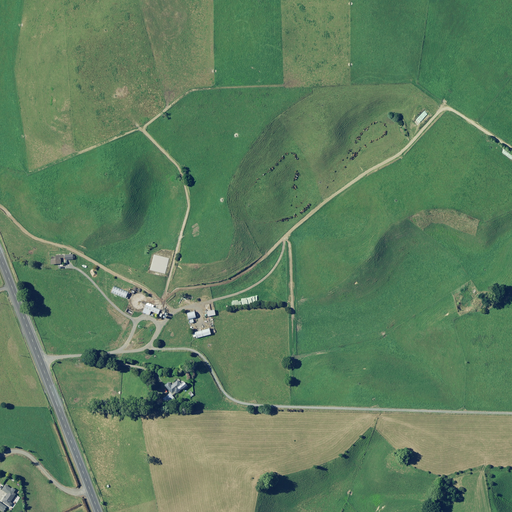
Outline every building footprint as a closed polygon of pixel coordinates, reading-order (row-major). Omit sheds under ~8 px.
[(63,258),(63,255),(56,255),(56,259),(51,259),(51,264),(61,264),(61,258),(63,258)] [(128,292),(114,286),(111,293),(126,298),(128,292)] [(160,310),(146,304),(142,312),(153,317),(155,313),(158,314),(160,310)] [(209,328),(195,332),(195,331),(191,332),(193,337),(196,336),(196,338),(211,334),(209,328)] [(181,384),(177,379),(171,384),(169,382),(165,385),(173,395),(176,392),(177,393),(187,385),(184,381),(181,384)] [(15,490),(6,484),(2,490),(7,493),(2,501),(12,508),(14,506),(10,503),(16,494),(14,492),(15,490)]
